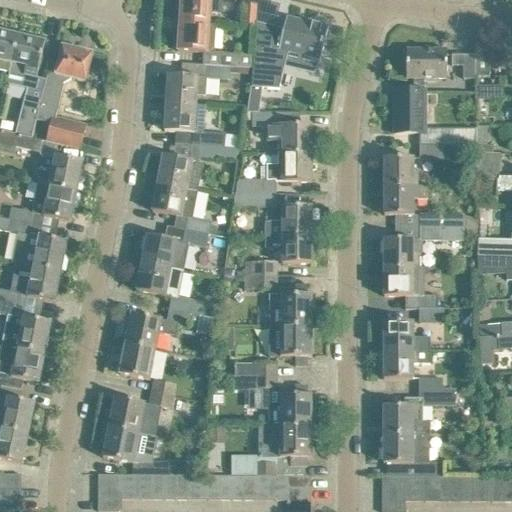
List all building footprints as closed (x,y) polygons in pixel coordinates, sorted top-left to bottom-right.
[(221,15),(222,0),(181,0),(180,24),(210,26),(210,14),(221,15)] [(256,23),(257,6),(245,5),(243,28),(256,29),(256,23)] [(256,23),(256,29),(254,56),(253,69),(252,89),(262,89),(279,90),(288,53),(303,57),(303,58),(303,63),(306,66),(311,67),(315,65),(317,61),(318,62),(318,60),(321,61),(328,30),(324,28),(324,27),(313,24),(312,26),(286,19),(284,30),(256,23)] [(217,27),(210,26),(180,24),(178,53),(215,55),(215,54),(217,27)] [(0,59),(12,63),(18,37),(0,32),(0,59)] [(45,44),(18,37),(12,63),(26,66),(24,75),(37,78),(45,44)] [(86,84),(93,55),(63,48),(59,65),(51,63),(37,122),(51,125),(53,119),(56,119),(64,86),(63,85),(71,80),(86,84)] [(414,80),(424,80),(447,80),(447,51),(407,51),(407,80),(414,80)] [(253,69),(254,56),(215,54),(215,55),(214,67),(231,68),(253,69)] [(476,77),(476,56),(452,56),(452,67),(463,67),(463,80),(475,80),(475,77),(476,77)] [(489,56),(476,56),(476,77),(489,77),(489,56)] [(230,81),(231,68),(214,67),(182,65),(181,77),(168,76),(166,105),(196,107),(197,97),(206,97),(207,79),(230,81)] [(426,92),(424,92),(424,80),(414,80),(414,91),(394,91),(394,135),(420,135),(420,148),(444,148),(477,148),(477,131),(426,131),(426,92)] [(34,82),(28,103),(26,112),(37,115),(45,85),(34,82)] [(251,89),(248,115),(252,115),(259,115),(262,89),(252,89),(251,89)] [(503,89),(475,89),(475,101),(503,101),(503,89)] [(194,135),(196,107),(166,105),(165,133),(194,135)] [(300,115),(280,115),(259,115),(252,115),(252,128),(268,128),(268,143),(279,143),(279,155),(312,155),(312,126),(300,126),(300,115)] [(80,150),(86,127),(56,119),(53,119),(51,125),(47,143),(62,147),(62,146),(80,150)] [(43,142),(0,132),(0,149),(16,154),(17,149),(40,155),(43,142)] [(222,149),(222,136),(200,135),(199,148),(237,152),(237,150),(222,149)] [(499,155),(494,155),(494,147),(477,146),(477,168),(499,169),(499,155)] [(236,163),(237,152),(199,148),(198,160),(236,163)] [(444,163),(444,148),(420,148),(420,163),(444,163)] [(312,184),(312,155),(279,155),(279,167),(267,167),(267,182),(267,184),(276,184),(312,184)] [(84,163),(64,159),(57,157),(56,161),(43,159),(38,185),(77,193),(84,163)] [(198,193),(204,166),(193,163),(163,157),(158,185),(198,193)] [(385,159),(385,188),(414,188),(418,188),(419,177),(414,177),(414,159),(385,159)] [(498,182),(498,180),(499,169),(477,168),(476,182),(497,182),(498,182)] [(511,178),(509,178),(509,181),(498,180),(498,182),(497,182),(496,193),(511,193),(511,178)] [(276,198),(276,184),(267,184),(267,182),(238,182),(235,198),(276,198)] [(71,224),(77,193),(38,185),(35,202),(33,214),(32,216),(36,217),(71,224)] [(198,193),(158,185),(152,213),(176,218),(183,219),(183,218),(193,220),(198,194),(198,193)] [(418,188),(414,188),(385,188),(384,217),(413,217),(414,201),(432,201),(432,188),(418,188)] [(276,210),(276,198),(235,198),(234,210),(276,210)] [(312,208),(292,208),(283,208),(283,224),(265,224),(265,237),(312,236),(312,208)] [(34,226),(36,217),(32,216),(33,214),(11,210),(9,221),(34,226)] [(479,229),(479,221),(464,217),(419,217),(419,229),(479,229)] [(212,224),(193,220),(183,218),(183,219),(176,218),(174,230),(209,237),(216,238),(217,231),(213,228),(211,228),(212,224)] [(32,236),(34,226),(9,221),(0,219),(0,231),(19,235),(19,234),(32,236)] [(511,227),(511,241),(479,240),(478,258),(511,259),(511,227)] [(209,237),(174,230),(168,228),(165,240),(148,236),(147,239),(143,238),(141,251),(145,252),(142,264),(184,272),(189,247),(206,251),(209,237)] [(479,238),(479,229),(419,229),(413,229),(413,241),(419,241),(422,243),(464,244),(465,238),(479,238)] [(67,243),(56,241),(32,236),(19,234),(19,235),(13,264),(22,265),(24,266),(61,274),(67,243)] [(312,265),(312,236),(265,237),(265,251),(282,251),(282,265),(312,265)] [(423,244),(422,243),(419,241),(413,241),(384,241),(384,269),(413,269),(418,270),(418,257),(421,257),(423,254),(423,244)] [(511,259),(478,258),(478,271),(506,272),(507,283),(511,282),(511,259)] [(178,299),(184,272),(142,264),(137,292),(172,299),(178,300),(178,299)] [(277,264),(245,264),(245,279),(276,279),(277,264)] [(55,304),(61,274),(24,266),(22,265),(18,284),(30,286),(28,299),(55,304)] [(425,270),(418,270),(413,269),(384,269),(384,298),(404,298),(404,311),(420,311),(437,311),(437,296),(425,296),(425,270)] [(276,291),(276,279),(245,279),(245,291),(276,291)] [(308,287),(296,287),(296,297),(271,297),(271,328),(311,328),(312,296),(308,296),(308,287)] [(0,290),(0,303),(18,307),(20,295),(0,290)] [(207,306),(178,299),(178,300),(172,299),(169,313),(200,319),(205,320),(207,306)] [(16,317),(18,307),(0,303),(0,314),(8,316),(8,315),(16,317)] [(443,324),(443,311),(437,311),(420,311),(419,324),(443,324)] [(198,328),(200,319),(169,313),(167,322),(179,325),(179,326),(188,328),(188,326),(198,328)] [(40,321),(16,317),(8,315),(8,316),(2,345),(3,345),(45,354),(51,324),(40,321)] [(176,338),(179,326),(179,325),(167,322),(132,315),(126,346),(157,352),(161,335),(176,338)] [(414,323),(412,323),(384,323),(384,352),(430,353),(430,339),(414,339),(414,323)] [(511,325),(502,326),(502,325),(487,326),(489,339),(499,339),(511,337),(511,325)] [(311,359),(311,328),(271,328),(270,359),(296,359),(296,368),(308,368),(308,359),(311,359)] [(511,351),(511,337),(499,339),(501,352),(511,351)] [(39,385),(45,354),(3,345),(0,358),(0,386),(1,387),(21,391),(23,381),(39,385)] [(126,346),(120,376),(151,382),(157,352),(126,346)] [(430,366),(430,353),(384,352),(384,381),(413,381),(413,366),(430,366)] [(277,367),(255,366),(255,365),(235,366),(235,378),(255,378),(277,378),(277,367)] [(277,390),(277,378),(255,378),(255,389),(264,389),(277,390)] [(443,394),(443,381),(419,380),(419,394),(443,394)] [(174,399),(176,387),(176,386),(161,383),(161,384),(156,383),(154,395),(174,399)] [(282,390),(277,390),(264,389),(264,410),(269,410),(269,428),(311,428),(311,396),(307,396),(308,387),(295,387),(295,396),(282,396),(282,390)] [(456,395),(443,394),(419,394),(419,400),(423,400),(423,407),(456,407),(456,395)] [(171,411),(174,399),(154,395),(151,407),(171,411)] [(7,400),(0,398),(0,428),(29,435),(35,404),(7,399),(7,400)] [(146,405),(135,403),(115,399),(112,413),(109,412),(106,426),(110,427),(109,429),(140,435),(146,405)] [(423,423),(423,407),(423,400),(419,400),(405,400),(405,407),(384,407),(384,436),(430,436),(430,423),(423,423)] [(0,460),(23,465),(29,435),(0,428),(0,460)] [(311,459),(311,428),(269,428),(259,428),(259,460),(276,460),(276,465),(253,465),(253,477),(256,477),(268,478),(276,478),(287,478),(305,478),(305,468),(307,468),(307,459),(311,459)] [(140,435),(109,429),(109,431),(105,430),(102,444),(106,445),(103,459),(133,465),(138,465),(151,465),(156,439),(140,435)] [(227,429),(209,429),(209,445),(227,445),(227,429)] [(430,465),(430,436),(384,436),(384,465),(387,465),(387,478),(406,478),(418,478),(425,478),(437,479),(441,479),(441,465),(430,465)] [(177,468),(172,467),(172,465),(151,465),(138,465),(139,477),(141,477),(153,477),(165,477),(177,477),(182,477),(182,470),(180,470),(180,469),(177,469),(177,468)] [(0,475),(0,487),(21,488),(22,476),(0,475)] [(122,485),(122,477),(99,476),(99,489),(122,489),(122,485)] [(134,485),(134,477),(122,477),(122,485),(134,485)] [(153,485),(153,477),(141,477),(141,485),(153,485)] [(165,501),(165,477),(153,477),(153,485),(153,493),(154,501),(165,501)] [(177,501),(177,477),(165,477),(165,501),(177,501)] [(189,485),(189,477),(182,477),(177,477),(177,501),(189,502),(189,493),(189,485)] [(201,485),(201,477),(189,477),(189,485),(201,485)] [(221,485),(221,477),(208,477),(208,485),(221,485)] [(232,502),(232,477),(221,477),(221,485),(221,493),(221,502),(232,502)] [(244,502),(244,477),(232,477),(232,502),(244,502)] [(256,494),(256,486),(256,477),(253,477),(244,477),(244,502),(256,502),(256,494)] [(268,486),(268,478),(256,477),(256,486),(268,486)] [(287,486),(287,478),(276,478),(276,486),(287,486)] [(311,478),(305,478),(287,478),(287,486),(287,490),(311,490),(311,478)] [(406,491),(406,487),(406,478),(387,478),(382,478),(382,491),(406,491)] [(418,487),(418,478),(406,478),(406,487),(418,487)] [(437,487),(437,479),(425,478),(425,487),(437,487)] [(449,503),(449,479),(441,479),(437,479),(437,487),(437,495),(437,503),(449,503)] [(461,503),(461,479),(449,479),(449,503),(461,503)] [(473,487),(473,479),(461,479),(461,503),(473,504),(473,495),(473,487)] [(485,487),(485,479),(473,479),(473,487),(485,487)] [(504,487),(504,479),(492,479),(492,487),(504,487)] [(134,493),(134,485),(122,485),(122,489),(122,493),(134,493)] [(153,493),(153,485),(141,485),(141,493),(153,493)] [(201,493),(201,485),(189,485),(189,493),(201,493)] [(221,493),(221,485),(208,485),(208,493),(221,493)] [(268,494),(268,486),(256,486),(256,494),(268,494)] [(287,494),(287,490),(287,486),(276,486),(276,494),(287,494)] [(0,500),(21,500),(21,488),(0,487),(0,500)] [(418,495),(418,487),(406,487),(406,491),(406,495),(418,495)] [(437,495),(437,487),(425,487),(425,495),(437,495)] [(485,495),(485,487),(473,487),(473,495),(485,495)] [(504,496),(504,487),(492,487),(492,496),(504,496)] [(122,501),(122,493),(122,489),(99,489),(98,501),(122,501)] [(311,502),(311,490),(287,490),(287,494),(287,502),(311,502)] [(406,503),(406,495),(406,491),(382,491),(382,503),(406,503)] [(134,501),(134,493),(122,493),(122,501),(134,501)] [(154,501),(153,493),(141,493),(141,501),(154,501)] [(201,502),(201,493),(189,493),(189,502),(201,502)] [(221,502),(221,493),(208,493),(208,502),(221,502)] [(268,502),(268,494),(256,494),(256,502),(268,502)] [(287,502),(287,494),(276,494),(276,502),(287,502)] [(418,503),(418,495),(406,495),(406,503),(418,503)] [(437,503),(437,495),(425,495),(425,503),(437,503)] [(485,504),(485,495),(473,495),(473,504),(485,504)] [(504,504),(504,496),(492,496),(492,504),(504,504)] [(0,511),(21,511),(21,500),(0,500),(0,511)] [(121,511),(122,501),(98,501),(98,511),(121,511)] [(310,511),(311,502),(287,502),(287,511),(310,511)] [(405,511),(406,503),(382,503),(382,511),(405,511)]
